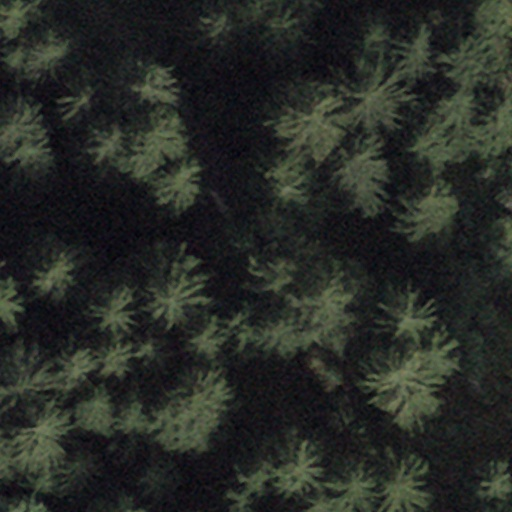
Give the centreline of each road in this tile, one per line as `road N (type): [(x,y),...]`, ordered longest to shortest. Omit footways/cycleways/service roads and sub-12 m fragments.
road 1 (track): [(0,370),(62,350),(168,272),(214,209),(214,168)]
road 2 (track): [(214,168),(77,0)]
